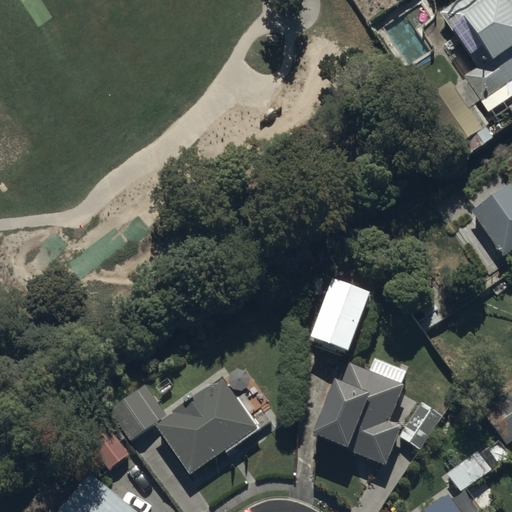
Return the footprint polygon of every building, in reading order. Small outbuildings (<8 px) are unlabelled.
[(482,103),(511,82),(511,0),(462,0),(440,15),(477,70),(465,78),(482,103)] [(466,107),(454,86),(437,96),(466,143),(488,129),(472,103),(466,107)] [(511,186),(472,214),(504,259),(511,254),(511,186)] [(321,297),(321,280),(283,278),(282,308),(304,308),(304,297),(321,297)] [(333,284),(310,343),(349,357),(371,298),(333,284)] [(369,374),(350,366),(341,388),(334,385),(313,440),(386,469),(397,440),(421,451),(442,419),(415,402),(413,405),(402,398),(405,389),(400,387),(406,373),(375,361),(369,374)] [(156,429),(190,477),(260,432),(250,416),(255,413),(245,397),(237,402),(225,383),(207,395),(205,391),(170,414),(173,418),(156,429)] [(132,443),(166,417),(144,387),(106,416),(118,432),(122,430),(132,443)] [(511,391),(481,412),(505,448),(511,443),(511,391)] [(128,457),(103,426),(83,442),(108,473),(128,457)] [(0,463),(14,453),(0,433),(0,463)] [(445,474),(459,495),(492,472),(478,452),(445,474)] [(133,511),(91,477),(61,511),(133,511)] [(458,511),(448,498),(428,511),(458,511)]
